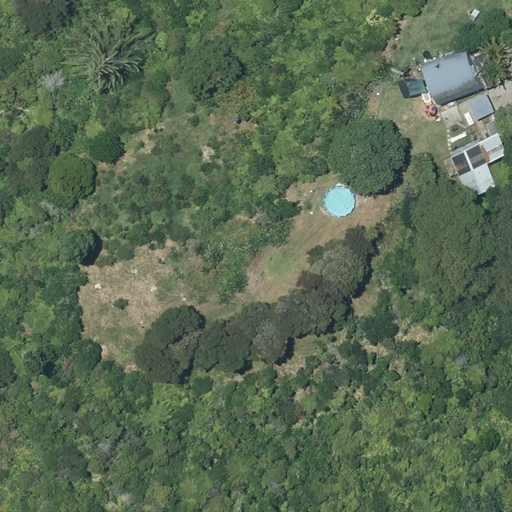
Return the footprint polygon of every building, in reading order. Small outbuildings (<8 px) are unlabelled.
[(430,71),(445,109),(488,92),(473,54),(430,71)] [(487,77),(493,93),(510,88),(503,70),(487,77)] [(345,142),(349,158),(359,155),(354,139),(345,142)] [(458,160),(469,182),(493,170),(482,148),(458,160)] [(345,168),(349,182),(364,179),(360,164),(345,168)]
